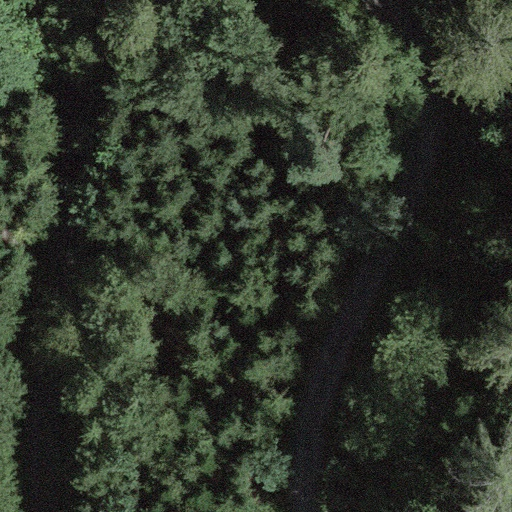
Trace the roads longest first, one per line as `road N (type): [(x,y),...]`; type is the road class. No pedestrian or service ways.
road 1 (track): [(391,0),(435,135),(314,406),(316,511)]
road 2 (track): [(42,0),(70,140),(36,347),(29,472),(40,511)]
